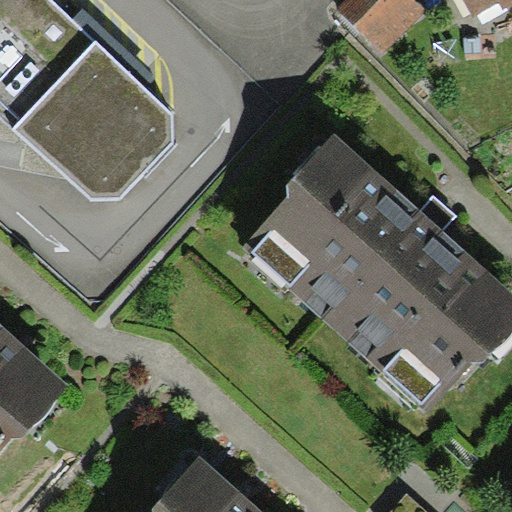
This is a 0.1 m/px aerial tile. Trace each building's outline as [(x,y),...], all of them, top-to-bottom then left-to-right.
[(0,0),(0,116),(92,198),(121,198),(173,143),(172,115),(50,0),(0,0)] [(383,54),(426,9),(416,0),(346,0),(337,10),(383,54)] [(511,0),(464,0),(474,16),(498,2),(503,10),(511,4),(511,0)] [(511,330),(511,292),(335,132),(289,182),(290,197),(243,244),(428,411),(472,361),(486,360),(511,330)] [(405,171),(383,150),(436,202),(458,222),(405,171)] [(68,388),(0,325),(0,449),(10,439),(24,438),(68,388)] [(261,511),(200,456),(154,506),(154,511),(261,511)]
